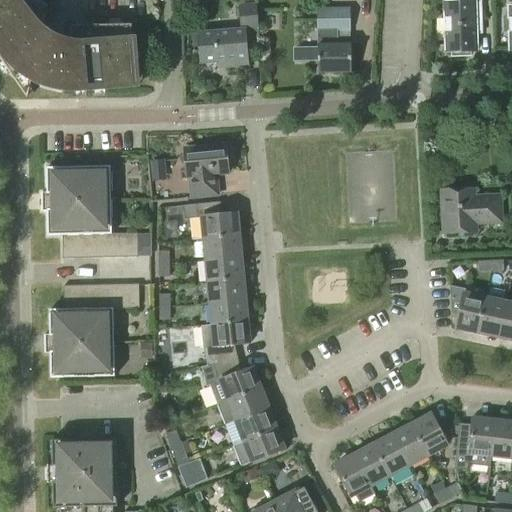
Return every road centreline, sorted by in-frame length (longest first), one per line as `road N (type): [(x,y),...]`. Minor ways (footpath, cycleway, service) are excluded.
road 1 (residential): [(309,450),(275,360),(250,112),(407,101)]
road 2 (residential): [(20,511),(10,125)]
road 3 (residential): [(10,125),(174,119),(173,0)]
road 4 (residential): [(511,399),(429,390),(309,450)]
